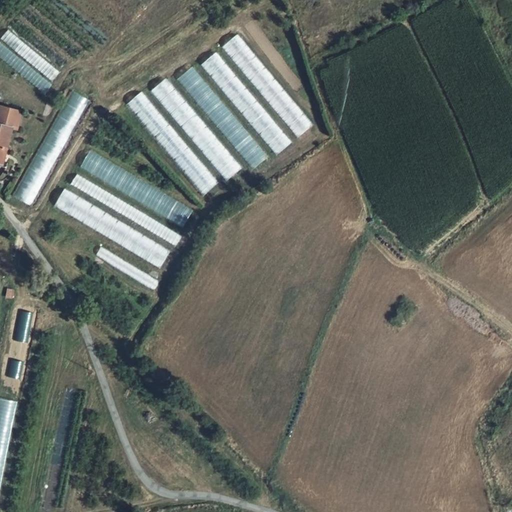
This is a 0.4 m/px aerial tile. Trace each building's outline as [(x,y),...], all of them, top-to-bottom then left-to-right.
[(223,45),(295,138),(311,126),(239,32),(223,45)] [(0,59),(46,92),(52,83),(0,47),(0,59)] [(201,63),(275,155),(290,142),(217,51),(201,63)] [(267,157),(193,65),(177,78),(251,170),(267,157)] [(226,180),(241,167),(166,77),(150,90),(226,180)] [(16,197),(32,206),(87,99),(70,90),(16,197)] [(127,103),(202,196),(217,183),(142,91),(127,103)] [(20,112),(0,106),(0,166),(6,168),(11,150),(6,149),(11,128),(16,129),(20,112)] [(89,150),(79,167),(183,227),(193,209),(89,150)] [(182,233),(74,176),(69,186),(177,243),(182,233)] [(63,189),(53,206),(160,267),(170,250),(63,189)] [(0,398),(0,485),(16,401),(0,398)]
